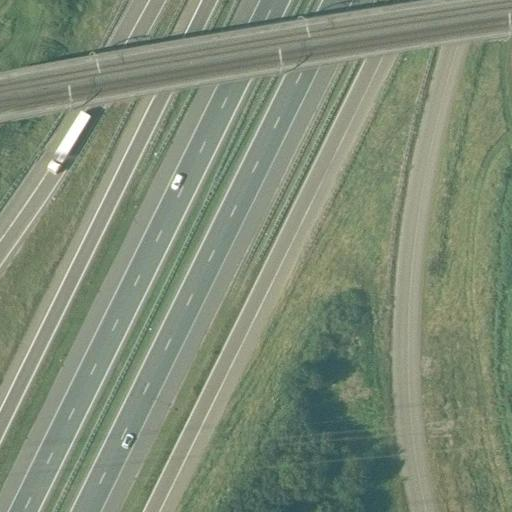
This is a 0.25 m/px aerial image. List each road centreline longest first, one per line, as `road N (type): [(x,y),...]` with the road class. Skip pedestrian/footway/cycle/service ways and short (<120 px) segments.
road 1 (motorway): [(151,511),(410,0)]
road 2 (motorway): [(87,511),(338,0)]
road 3 (motorway): [(275,0),(24,511)]
road 4 (motorway): [(416,511),(403,425),(405,267),(431,112),(463,0)]
road 5 (motorway): [(211,0),(0,430)]
road 6 (motorway): [(159,0),(0,251)]
